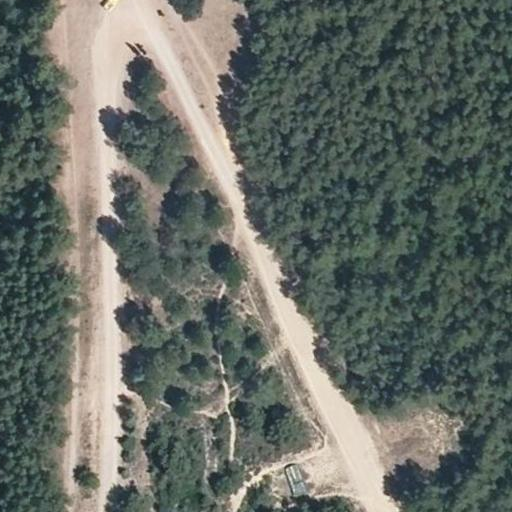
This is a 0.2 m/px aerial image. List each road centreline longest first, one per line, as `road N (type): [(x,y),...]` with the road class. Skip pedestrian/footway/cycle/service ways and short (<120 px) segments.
road 1 (track): [(381,511),(247,208),(137,0)]
road 2 (track): [(112,0),(115,432),(106,511)]
